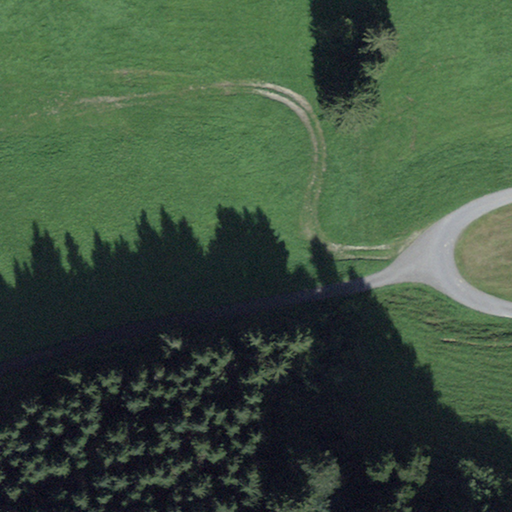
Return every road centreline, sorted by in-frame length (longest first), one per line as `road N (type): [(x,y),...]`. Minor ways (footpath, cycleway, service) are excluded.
road 1 (track): [(0,387),(428,265)]
road 2 (unclassified): [(511,195),(468,210),(441,228),(428,251),(442,283),(470,302),(511,313)]
